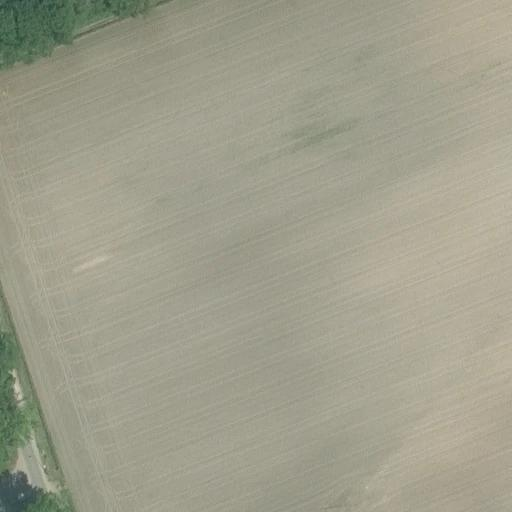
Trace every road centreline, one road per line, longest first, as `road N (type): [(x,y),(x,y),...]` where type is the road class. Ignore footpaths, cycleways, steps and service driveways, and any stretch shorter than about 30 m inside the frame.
road 1 (unclassified): [(61,511),(0,331)]
road 2 (track): [(0,58),(148,0)]
